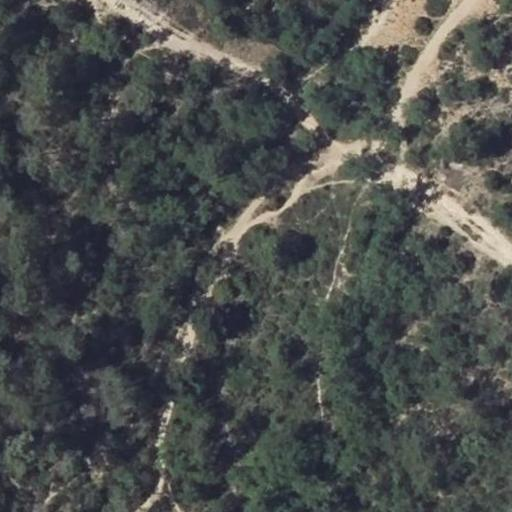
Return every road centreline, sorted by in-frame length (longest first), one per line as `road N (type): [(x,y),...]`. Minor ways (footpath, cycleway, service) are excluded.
road 1 (track): [(131,511),(171,384),(214,283),(261,207),(354,126),(449,0)]
road 2 (track): [(144,0),(511,233)]
